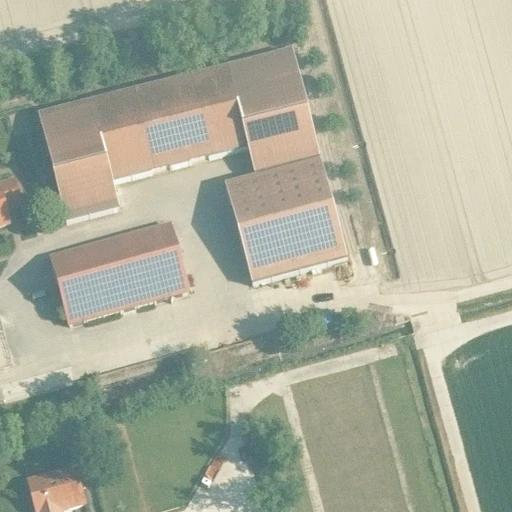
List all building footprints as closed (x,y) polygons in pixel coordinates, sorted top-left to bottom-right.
[(289,58),(225,74),(245,151),(252,181),(317,164),(316,162),(289,58)] [(109,187),(245,151),(225,74),(38,122),(65,226),(88,220),(100,217),(115,213),(115,209),(109,187)] [(322,182),(317,164),(252,181),(222,189),(248,289),(322,269),(343,263),(322,182)] [(2,212),(17,208),(10,182),(0,185),(0,228),(6,227),(2,212)] [(66,329),(186,296),(167,228),(47,261),(66,329)] [(124,354),(162,349),(159,331),(121,336),(124,354)] [(22,350),(0,353),(0,354),(4,380),(27,376),(22,350)] [(26,367),(32,382),(47,376),(41,361),(26,367)] [(66,511),(82,508),(72,472),(25,485),(31,511),(66,511)]
